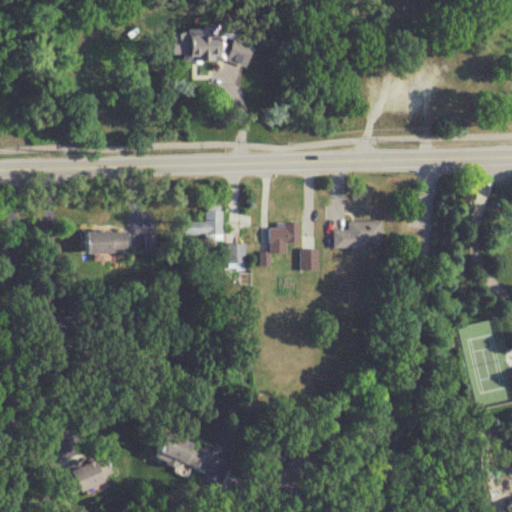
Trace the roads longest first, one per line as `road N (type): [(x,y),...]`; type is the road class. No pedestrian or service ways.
road 1 (tertiary): [(0,169),(511,156)]
road 2 (residential): [(428,158),(406,392),(325,511)]
road 3 (residential): [(0,179),(11,204),(12,511)]
road 4 (residential): [(496,157),(475,244),(480,264),(511,302)]
